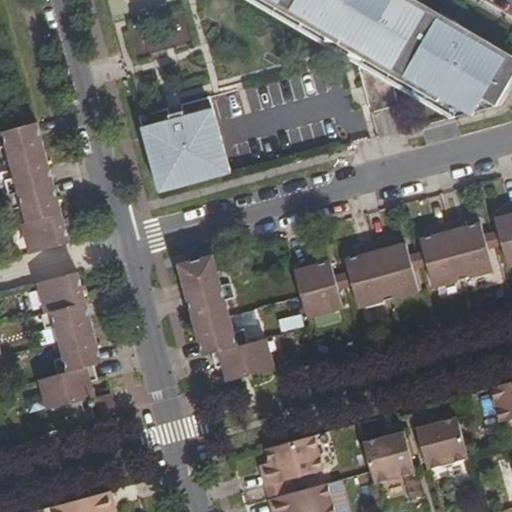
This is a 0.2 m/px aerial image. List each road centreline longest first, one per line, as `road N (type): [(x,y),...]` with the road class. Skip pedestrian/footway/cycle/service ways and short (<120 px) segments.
road 1 (residential): [(123,242),(511,136)]
road 2 (tertiary): [(123,242),(197,511)]
road 3 (tertiary): [(54,0),(123,242)]
road 4 (residential): [(0,277),(123,242)]
